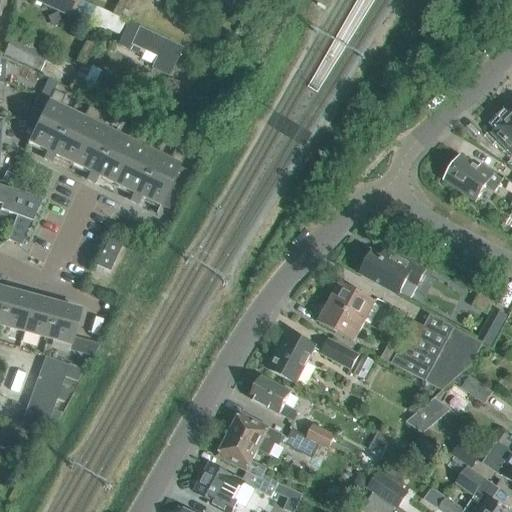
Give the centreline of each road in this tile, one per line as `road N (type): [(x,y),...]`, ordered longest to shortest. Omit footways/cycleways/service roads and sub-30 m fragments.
road 1 (residential): [(144,511),(274,295),(381,187)]
road 2 (residential): [(381,187),(511,56)]
road 3 (residential): [(511,259),(381,187)]
